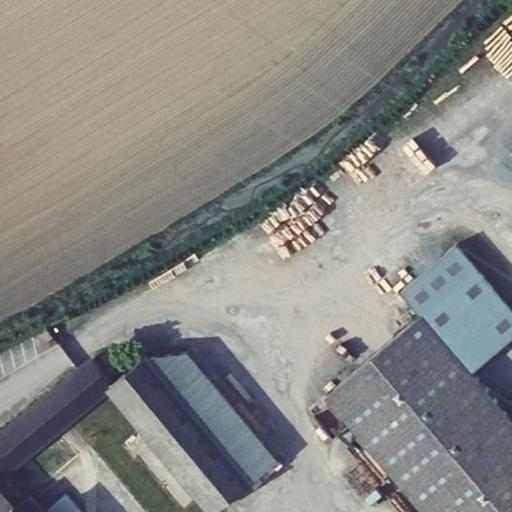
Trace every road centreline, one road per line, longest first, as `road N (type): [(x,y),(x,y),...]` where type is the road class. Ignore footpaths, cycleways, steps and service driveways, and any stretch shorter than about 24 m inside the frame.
road 1 (unknown): [(198,300),(351,233),(444,172)]
road 2 (unknown): [(198,300),(340,511)]
road 3 (unknown): [(0,400),(118,327),(198,300)]
